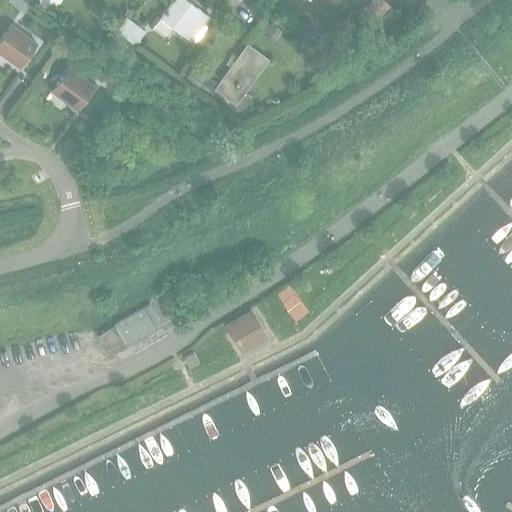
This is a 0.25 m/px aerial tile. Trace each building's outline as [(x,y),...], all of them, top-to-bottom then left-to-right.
[(209,16),(202,11),(186,0),(172,0),(159,18),(191,41),(197,33),(196,31),(201,24),(202,25),(209,16)] [(383,0),(370,0),(359,13),(374,26),(391,6),(383,0)] [(4,6),(4,17),(18,16),(17,4),(4,6)] [(133,43),(143,30),(127,18),(117,31),(133,43)] [(273,40),(281,30),(271,23),(264,33),(273,40)] [(10,25),(0,38),(0,51),(19,66),(35,43),(10,25)] [(67,40),(59,52),(74,63),(83,51),(67,40)] [(257,73),(268,59),(246,44),(217,83),(234,96),(253,70),(257,73)] [(209,77),(193,65),(186,76),(201,87),(209,77)] [(68,67),(51,89),(76,108),(93,85),(68,67)] [(102,81),(113,89),(118,82),(107,75),(102,81)] [(108,356),(126,345),(161,325),(149,304),(114,324),(114,325),(96,335),(108,356)] [(241,351),(266,336),(251,310),(226,325),(241,351)] [(189,367),(198,362),(193,353),(184,358),(189,367)]
